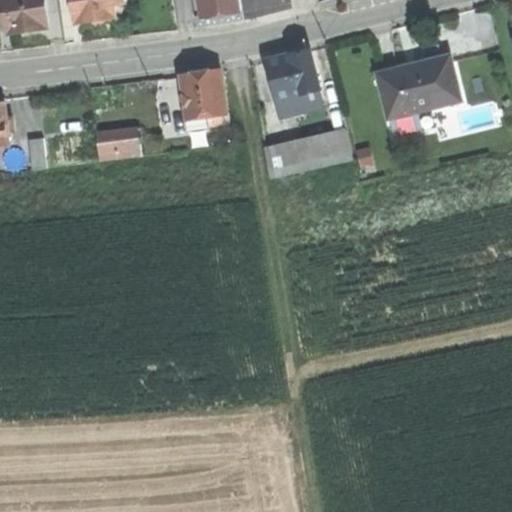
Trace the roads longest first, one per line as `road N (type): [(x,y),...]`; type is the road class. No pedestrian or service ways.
road 1 (track): [(321,511),(238,44)]
road 2 (tertiary): [(0,75),(224,47),(423,0)]
